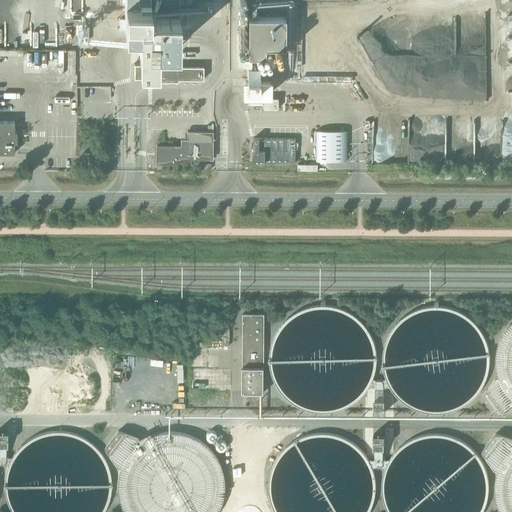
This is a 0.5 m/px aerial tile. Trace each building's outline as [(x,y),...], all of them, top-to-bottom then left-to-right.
[(178,29),(178,0),(124,0),(124,29),(138,29),(138,38),(138,46),(178,47),(178,37),(178,29)] [(511,0),(506,0),(500,35),(511,37),(511,0)] [(268,1),(260,1),(259,9),(268,10),(268,1)] [(284,45),(285,16),(248,16),(247,54),(264,54),(264,45),(284,45)] [(203,79),(203,66),(161,66),(161,56),(144,56),(144,63),(134,63),(134,77),(157,77),(157,79),(203,79)] [(269,94),(269,79),(244,78),(244,94),(269,94)] [(278,108),(278,99),(247,98),(247,103),(263,104),(263,108),(278,108)] [(17,142),(17,131),(14,131),(14,121),(0,120),(0,152),(14,153),(14,142),(17,142)] [(212,159),(212,146),(212,131),(187,131),(187,146),(156,146),(156,163),(191,163),(191,158),(212,159)] [(348,158),(348,133),(317,133),(317,158),(348,158)] [(295,162),(296,138),(254,138),(253,161),(295,162)] [(101,163),(101,152),(84,151),(84,162),(101,163)] [(264,392),(264,313),(243,313),(242,392),(264,392)] [(511,323),(510,326),(508,328),(507,330),(506,332),(504,334),(503,336),(502,339),(501,341),(500,343),(499,346),(499,347),(498,350),(498,352),(497,355),(497,357),(497,360),(497,362),(497,364),(497,366),(497,369),(498,371),(498,374),(500,378),(500,379),(501,381),(501,382),(502,384),(503,386),(505,390),(506,392),(508,394),(510,396),(510,397),(511,398),(511,323)] [(501,381),(500,379),(500,378),(495,378),(482,396),(495,414),(511,408),(511,398),(510,397),(510,396),(508,394),(506,392),(505,390),(503,386),(502,384),(501,382),(501,381)] [(383,399),(383,383),(382,379),(377,379),(375,383),(375,390),(375,398),(374,398),(374,407),(385,407),(385,399),(383,399)] [(140,442),(141,442),(139,438),(118,431),(104,448),(117,467),(120,469),(120,468),(121,466),(122,464),(123,462),(124,461),(125,458),(126,456),(127,455),(129,453),(129,452),(131,450),(133,448),(134,447),(135,446),(136,445),(137,445),(138,444),(140,442)] [(160,433),(157,434),(154,435),(151,436),(148,437),(145,439),(143,440),(141,442),(140,442),(138,444),(137,445),(136,445),(135,446),(134,447),(133,448),(131,450),(129,452),(129,453),(127,455),(126,456),(125,458),(124,461),(123,462),(122,464),(121,466),(120,468),(120,469),(119,470),(119,471),(118,474),(118,476),(118,478),(117,480),(117,483),(117,486),(117,490),(117,492),(117,494),(118,495),(118,497),(118,499),(119,501),(120,504),(120,505),(121,507),(122,510),(123,511),(217,511),(218,511),(220,508),(221,506),(222,504),(222,501),(223,500),(223,497),(224,494),(224,493),(224,490),(224,489),(225,486),(225,485),(224,482),(224,480),(224,478),(224,477),(223,475),(223,472),(222,471),(222,470),(221,467),(220,466),(219,463),(218,460),(216,458),(214,455),(213,453),(212,452),(210,450),(209,449),(206,446),(203,443),(201,442),(198,440),(194,438),(191,436),(187,435),(184,434),(180,433),(176,433),(172,432),(168,433),(164,433),(160,433)] [(213,432),(211,432),(210,432),(209,433),(208,434),(207,434),(207,435),(207,436),(206,437),(206,438),(207,439),(207,440),(207,441),(208,441),(209,442),(210,443),(211,443),(212,443),(213,443),(214,443),(215,442),(216,441),(217,440),(217,439),(217,438),(217,437),(217,436),(217,435),(216,434),(216,433),(215,433),(214,432),(213,432)] [(511,439),(495,433),(482,451),(494,469),(498,471),(498,470),(499,468),(500,465),(502,463),(502,462),(504,460),(505,458),(506,456),(508,454),(510,452),(511,451),(511,450),(511,449),(511,439)] [(383,462),(383,447),(384,447),(385,438),(373,438),(373,447),(375,447),(375,462),(376,466),(381,466),(383,462)] [(227,446),(226,445),(226,444),(226,443),(225,443),(224,442),(223,441),(222,441),(221,441),(220,441),(219,442),(218,442),(217,443),(216,444),(216,445),(216,446),(216,447),(216,448),(216,449),(217,450),(218,451),(219,452),(220,452),(221,452),(222,452),(223,452),(224,451),(225,451),(226,450),(226,449),(226,448),(227,447),(227,446)] [(511,511),(511,449),(511,450),(511,451),(510,452),(508,454),(506,456),(505,458),(504,460),(502,462),(502,463),(500,465),(499,468),(498,470),(498,471),(498,472),(497,475),(496,477),(496,480),(495,482),(495,485),(495,488),(495,490),(495,493),(495,495),(495,497),(496,499),(496,502),(497,504),(498,506),(499,510),(500,511),(511,511)]
